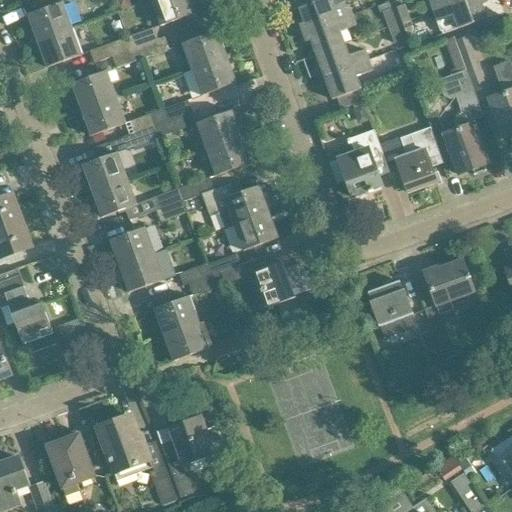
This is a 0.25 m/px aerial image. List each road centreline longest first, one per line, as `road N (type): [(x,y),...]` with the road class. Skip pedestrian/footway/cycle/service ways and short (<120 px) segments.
road 1 (residential): [(0,45),(109,342),(102,378),(0,420)]
road 2 (residential): [(511,199),(387,245),(347,245),(332,232),(246,0)]
